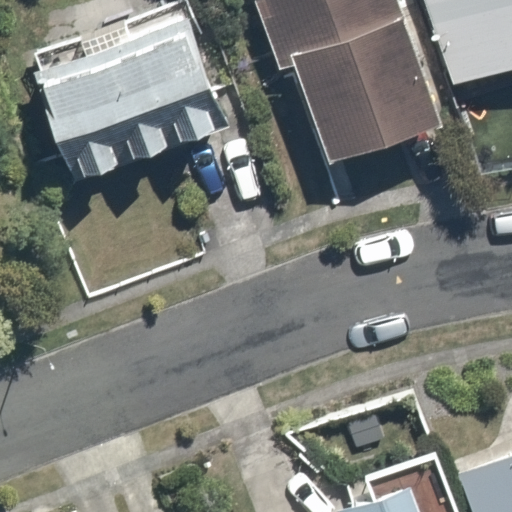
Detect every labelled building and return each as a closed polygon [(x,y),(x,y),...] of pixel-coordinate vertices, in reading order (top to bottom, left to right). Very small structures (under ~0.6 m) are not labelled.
[(166,0),(147,0),(15,51),(66,181),(214,124),(166,0)] [(249,0),(266,42),(280,37),(319,139),(423,99),(384,0),(249,0)] [(511,0),(419,0),(444,69),(511,44),(511,0)] [(328,491),(281,511),(427,511),(452,501),(423,434),(322,478),(328,491)] [(511,511),(511,442),(448,465),(464,511),(511,511)]
